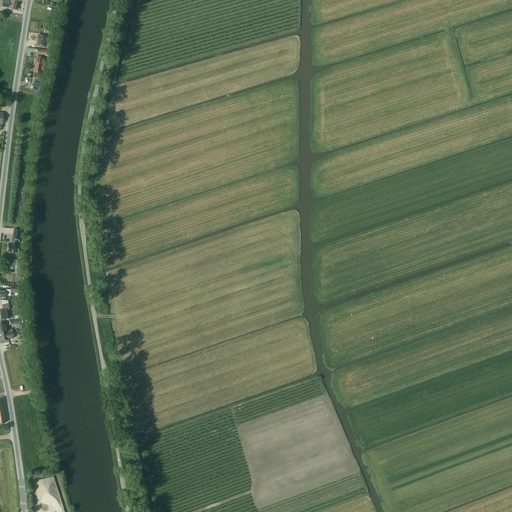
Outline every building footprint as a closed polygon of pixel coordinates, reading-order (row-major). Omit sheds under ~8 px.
[(0,0),(0,4),(2,5),(1,6),(16,10),(17,0),(0,0)] [(39,35),(38,42),(37,46),(44,47),(45,36),(39,35)] [(36,56),(35,67),(36,67),(40,68),(41,64),(44,65),(45,61),(42,60),(42,57),(36,56)] [(33,78),(39,79),(40,71),(43,71),(44,65),(41,64),(40,68),(35,67),(33,78)] [(32,89),(32,91),(37,92),(39,92),(43,93),(44,84),(33,82),(32,88),(32,89)] [(8,245),(7,252),(18,253),(19,246),(16,246),(16,242),(13,242),(12,245),(8,245)] [(0,319),(7,319),(6,310),(9,310),(8,304),(2,305),(3,310),(0,310),(0,319)] [(7,332),(0,333),(0,341),(9,340),(9,339),(14,338),(12,332),(7,333),(7,332)]
